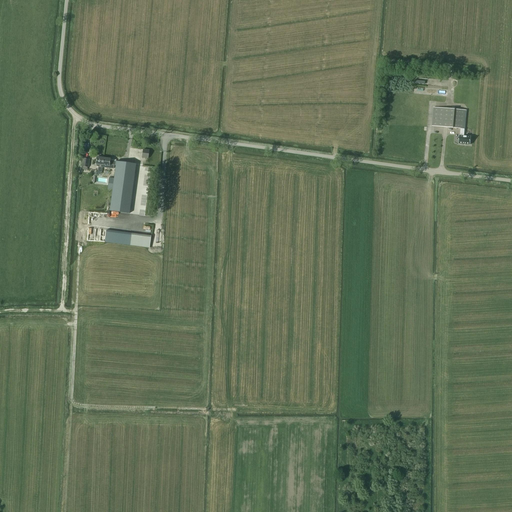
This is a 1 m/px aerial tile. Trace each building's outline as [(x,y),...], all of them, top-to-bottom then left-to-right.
[(433,107),(432,126),(461,129),(465,129),(467,110),(433,107)] [(459,136),(459,144),(470,145),(471,137),(464,136),(465,129),(461,129),(460,136),(459,136)] [(102,168),(113,169),(113,165),(115,165),(116,161),(110,161),(110,159),(104,158),(102,168)] [(115,165),(110,210),(130,212),(136,163),(116,160),(116,161),(115,165)] [(129,246),(148,247),(149,235),(130,234),(129,246)]
